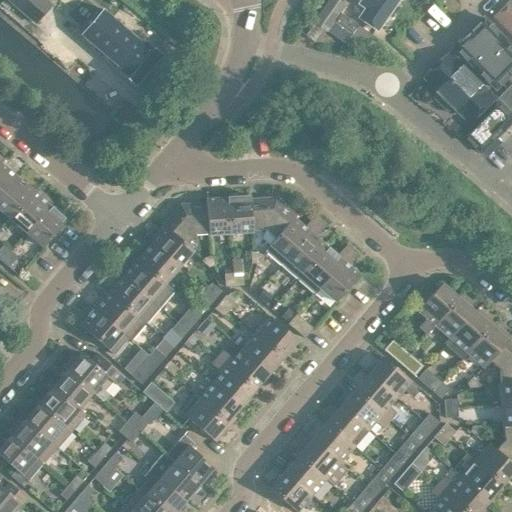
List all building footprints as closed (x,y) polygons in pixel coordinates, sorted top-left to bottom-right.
[(10,0),(35,21),(51,3),(47,0),(10,0)] [(337,0),(327,0),(312,21),(326,31),(353,50),(356,52),(360,46),(362,48),(371,35),(359,26),(354,23),(339,13),(344,5),(337,0)] [(380,34),(403,0),(361,0),(359,3),(368,10),(360,20),(380,34)] [(511,6),(498,20),(511,34),(511,6)] [(160,55),(144,41),(143,43),(102,9),(80,34),(120,69),(119,71),(134,84),(160,55)] [(511,84),(511,45),(488,21),(467,42),(510,86),(511,85),(511,84)] [(453,54),(428,80),(471,122),(495,96),(453,54)] [(510,86),(498,98),(511,111),(511,85),(510,86)] [(482,152),(511,122),(511,113),(497,99),(463,133),(482,152)] [(0,195),(16,177),(0,163),(0,162),(0,195)] [(0,195),(0,210),(9,218),(32,191),(16,177),(0,195)] [(39,196),(32,191),(9,218),(16,224),(13,227),(22,235),(25,232),(49,205),(51,202),(42,194),(39,196)] [(252,231),(252,230),(251,230),(249,199),(249,195),(227,197),(229,233),(252,231)] [(207,234),(229,233),(227,197),(205,199),(205,203),(205,202),(207,234)] [(268,245),(274,238),(275,238),(292,217),(293,218),(295,215),(275,197),(249,199),(251,230),(252,230),(264,229),(261,239),(268,245)] [(161,225),(164,227),(165,227),(186,245),(186,244),(194,234),(207,234),(205,202),(205,203),(179,204),(161,225)] [(66,219),(49,205),(25,232),(42,247),(66,219)] [(280,265),(319,220),(314,215),(303,227),(293,218),(292,217),(275,238),(274,238),(268,245),(263,251),(280,265)] [(324,224),(319,220),(280,265),(296,279),(302,273),(325,246),(314,236),(324,224)] [(192,250),(186,244),(186,245),(165,227),(164,227),(151,243),(178,267),(192,250)] [(151,243),(137,260),(164,283),(178,267),(151,243)] [(336,255),(325,246),(302,273),(296,279),(313,293),(318,287),(352,248),(346,243),(336,255)] [(0,260),(1,261),(9,251),(2,245),(0,247),(0,260)] [(357,252),(352,248),(318,287),(335,301),(358,274),(347,264),(357,252)] [(7,267),(16,257),(9,251),(1,261),(7,267)] [(256,264),(263,256),(260,254),(253,252),(250,252),(251,262),(256,264)] [(208,267),(213,265),(212,255),(209,255),(202,258),(200,261),(208,267)] [(137,260),(122,276),(150,300),(159,307),(173,291),(164,283),(137,260)] [(234,286),(243,285),(242,272),(233,273),(234,286)] [(225,286),(234,286),(233,273),(224,273),(225,286)] [(122,276),(108,292),(136,316),(145,324),(159,307),(150,300),(122,276)] [(214,298),(220,291),(210,283),(204,289),(214,298)] [(417,310),(426,318),(419,326),(427,333),(434,325),(457,297),(441,283),(433,292),(424,284),(409,301),(418,309),(417,310)] [(208,305),(214,298),(204,289),(199,296),(208,305)] [(271,296),(262,289),(256,296),(265,303),(271,296)] [(108,292),(94,309),(122,332),(136,316),(108,292)] [(229,310),(234,303),(225,295),(219,302),(229,310)] [(473,311),(457,297),(434,325),(450,338),(450,339),(474,311),(473,311)] [(223,317),(229,310),(219,302),(213,309),(223,317)] [(467,353),(490,326),(483,320),(486,317),(476,308),(473,311),(474,311),(450,339),(450,338),(445,344),(462,359),(467,353)] [(127,337),(122,332),(94,309),(80,325),(107,349),(113,354),(127,337)] [(304,338),(312,328),(295,313),(287,323),(304,338)] [(186,331),(192,324),(182,315),(176,322),(186,331)] [(297,340),(269,316),(255,333),(282,356),(297,340)] [(180,338),(186,331),(176,322),(170,329),(180,338)] [(497,332),(490,326),(467,353),(483,367),(489,361),(489,360),(506,340),(506,339),(508,336),(509,336),(500,329),(497,332)] [(282,356),(255,333),(241,349),(268,373),(282,356)] [(489,360),(489,361),(500,368),(500,382),(500,383),(511,381),(511,339),(508,336),(506,339),(506,340),(489,360)] [(407,370),(415,360),(392,339),(383,349),(407,370)] [(158,363),(164,356),(154,348),(148,355),(158,363)] [(268,373),(241,349),(233,359),(222,350),(216,357),(254,389),(268,373)] [(66,370),(92,392),(102,401),(108,394),(104,391),(120,374),(96,353),(89,360),(80,352),(74,360),(71,357),(63,367),(66,370)] [(152,370),(158,363),(148,355),(142,362),(130,376),(140,384),(152,370)] [(254,389),(216,357),(210,363),(221,372),(213,382),(240,406),(254,389)] [(382,357),(368,373),(395,397),(403,388),(410,395),(417,387),(382,357)] [(168,360),(163,367),(172,375),(178,368),(168,360)] [(413,375),(422,365),(415,360),(407,370),(413,375)] [(432,392),(441,382),(425,368),(416,379),(432,392)] [(52,386),(78,409),(92,392),(66,370),(52,386)] [(388,405),(395,397),(368,373),(354,390),(388,419),(395,411),(388,405)] [(468,388),(478,387),(478,384),(475,377),(472,375),(466,383),(468,388)] [(511,381),(500,383),(500,382),(499,382),(500,404),(511,403),(511,381)] [(165,412),(173,402),(150,382),(141,392),(153,402),(161,409),(165,412)] [(240,406),(213,382),(198,398),(226,422),(240,406)] [(439,398),(448,388),(441,382),(432,392),(439,398)] [(78,409),(52,386),(37,402),(64,425),(70,430),(84,414),(78,409)] [(354,390),(340,406),(367,430),(374,421),(381,427),(388,419),(354,390)] [(194,394),(179,411),(214,441),(223,431),(220,429),(226,422),(198,398),(194,394)] [(444,408),(457,407),(456,398),(443,399),(444,408)] [(50,441),(56,446),(70,430),(64,425),(37,402),(23,419),(50,441)] [(141,417),(132,427),(139,432),(147,423),(148,424),(161,409),(153,402),(141,417)] [(511,403),(500,404),(502,426),(503,426),(511,424),(511,403)] [(340,406),(326,422),(353,446),(367,430),(340,406)] [(444,417),(457,416),(457,407),(444,408),(444,417)] [(132,427),(141,417),(134,411),(126,421),(132,427)] [(433,429),(439,422),(429,413),(423,420),(433,429)] [(9,435),(36,458),(41,462),(48,455),(49,456),(53,455),(58,449),(56,446),(50,441),(23,419),(17,426),(14,423),(6,432),(9,435)] [(419,445),(433,429),(423,420),(408,437),(419,445)] [(124,436),(132,427),(126,421),(117,431),(124,436)] [(312,439),(339,462),(353,446),(326,422),(312,438),(312,439)] [(449,438),(455,431),(445,422),(439,429),(449,438)] [(511,464),(511,424),(503,426),(504,439),(495,449),(495,450),(511,464)] [(469,431),(477,438),(479,435),(481,428),(481,425),(471,426),(469,431)] [(131,442),(139,432),(132,427),(124,436),(131,442)] [(443,445),(449,438),(439,429),(433,436),(443,445)] [(165,455),(199,484),(213,467),(190,447),(195,441),(184,432),(165,455)] [(36,458),(9,435),(0,445),(0,456),(15,469),(10,475),(19,483),(24,477),(27,480),(42,463),(41,462),(36,458)] [(303,448),(297,455),(325,479),(332,485),(346,469),(338,463),(339,462),(312,439),(312,438),(309,436),(300,446),(303,448)] [(405,462),(419,445),(408,437),(394,453),(405,462)] [(102,457),(110,448),(103,442),(95,452),(102,457)] [(502,484),(511,471),(511,464),(495,450),(495,449),(489,443),(474,460),(502,484)] [(94,467),(102,457),(95,452),(87,461),(94,467)] [(113,467),(121,458),(115,452),(106,461),(113,467)] [(148,469),(185,500),(199,484),(165,455),(162,453),(148,469)] [(390,478),(405,462),(394,453),(380,469),(390,478)] [(488,500),(502,484),(474,460),(466,454),(452,470),(450,468),(488,500)] [(297,455),(283,471),(311,495),(325,479),(297,455)] [(105,477),(113,467),(106,461),(98,471),(105,477)] [(402,492),(420,471),(410,463),(392,483),(402,492)] [(436,484),(468,511),(477,511),(488,500),(450,468),(436,484)] [(174,511),(185,500),(148,469),(143,475),(147,479),(138,489),(165,511),(174,511)] [(376,494),(390,478),(380,469),(366,486),(376,494)] [(311,495),(283,471),(269,488),(296,511),(311,495)] [(74,490),(82,481),(75,475),(67,484),(74,490)] [(12,511),(26,497),(8,482),(3,488),(0,485),(0,511),(12,511)] [(65,500),(74,490),(67,484),(59,494),(65,500)] [(468,511),(436,484),(430,491),(440,500),(432,510),(433,511),(431,511),(468,511)] [(85,500),(93,490),(87,485),(78,494),(85,500)] [(361,510),(370,501),(376,494),(366,486),(352,502),(361,510)] [(165,511),(138,489),(133,494),(125,496),(120,502),(125,506),(131,511),(165,511)] [(77,510),(85,500),(78,494),(70,504),(77,510)] [(359,511),(361,510),(352,502),(342,511),(359,511)]
